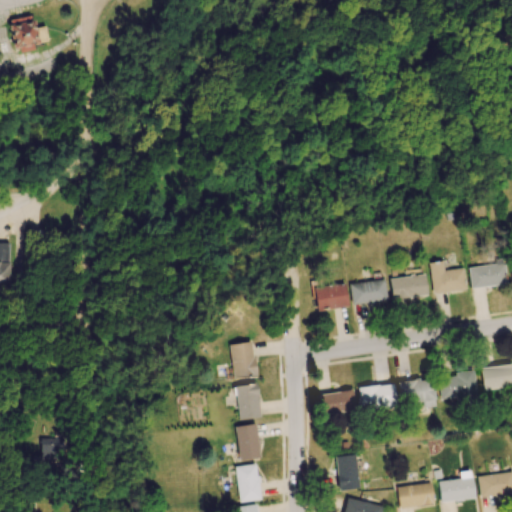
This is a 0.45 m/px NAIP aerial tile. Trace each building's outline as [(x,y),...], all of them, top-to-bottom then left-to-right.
[(46,41),(43,25),(33,27),(31,15),(8,19),(15,53),(33,50),(32,44),(46,41)] [(0,285),(10,286),(9,243),(0,242),(0,285)] [(465,267),(469,289),(505,282),(501,260),(465,267)] [(463,290),(461,268),(442,270),(441,261),(427,262),(430,293),(463,290)] [(389,299),(425,295),(423,274),(387,278),(389,299)] [(385,300),(383,280),(348,283),(350,303),(385,300)] [(311,288),(315,311),(346,306),(343,283),(311,288)] [(254,376),(251,341),(227,344),(231,378),(254,376)] [(481,390),(511,386),(511,382),(510,364),(478,367),(481,390)] [(474,395),(470,371),(435,376),(439,400),(474,395)] [(396,381),(398,408),(432,406),(431,379),(396,381)] [(259,416),(253,383),(232,386),(238,420),(259,416)] [(356,387),(359,411),(394,406),(391,383),(356,387)] [(352,411),(351,391),(318,393),(319,413),(352,411)] [(234,426),(236,460),(257,459),(255,424),(234,426)] [(41,437),(42,459),(65,458),(64,436),(41,437)] [(332,456),(336,490),(356,489),(353,454),(332,456)] [(236,502),(258,500),(255,464),(232,466),(236,502)] [(471,499),(470,470),(457,471),(458,479),(437,481),(438,501),(471,499)] [(476,475),(478,496),(511,493),(511,476),(511,473),(476,475)] [(431,503),(428,482),(394,487),(397,508),(431,503)] [(378,511),(380,506),(345,497),(341,511),(378,511)] [(254,511),(254,503),(231,507),(232,511),(254,511)]
